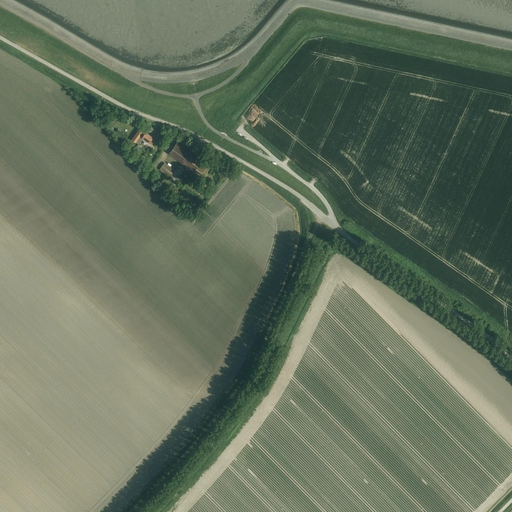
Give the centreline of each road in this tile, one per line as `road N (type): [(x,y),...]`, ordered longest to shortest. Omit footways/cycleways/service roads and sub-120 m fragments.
road 1 (unclassified): [(0,39),(269,177),(328,222)]
road 2 (track): [(320,216),(229,394),(125,511)]
road 3 (track): [(315,224),(260,371),(142,511)]
road 4 (unclassified): [(511,357),(328,222)]
